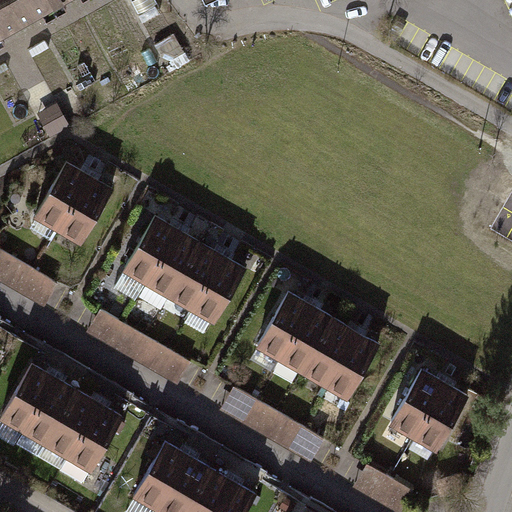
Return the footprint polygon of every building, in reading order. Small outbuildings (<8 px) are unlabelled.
[(9,0),(0,0),(0,39),(24,26),(9,0)] [(69,0),(9,0),(24,25),(70,0),(69,0)] [(54,133),(72,124),(61,102),(43,111),(54,133)] [(68,164),(37,217),(60,230),(91,177),(68,164)] [(91,177),(60,231),(83,244),(113,190),(91,177)] [(156,217),(126,270),(148,283),(179,230),(156,217)] [(179,230),(148,283),(171,296),(202,243),(179,230)] [(202,243),(171,296),(194,309),(224,256),(202,243)] [(0,249),(0,278),(13,257),(0,249)] [(225,256),(194,309),(216,322),(247,269),(225,256)] [(13,257),(0,278),(0,279),(22,293),(36,270),(13,257)] [(36,270),(22,293),(45,306),(58,284),(36,270)] [(290,293),(259,347),(282,360),(313,306),(290,293)] [(313,307),(282,360),(304,373),(335,320),(313,307)] [(101,308),(87,330),(110,344),(124,321),(101,308)] [(335,320),(304,373),(327,386),(358,333),(335,320)] [(124,321),(110,344),(133,357),(146,335),(124,321)] [(358,333),(327,386),(350,399),(381,346),(358,333)] [(146,335),(133,357),(156,370),(169,348),(146,335)] [(169,348),(156,370),(179,384),(192,361),(169,348)] [(35,365),(4,418),(27,431),(58,378),(35,365)] [(424,371),(393,425),(416,438),(447,384),(424,371)] [(58,378),(27,431),(49,444),(80,391),(58,378)] [(234,385),(221,408),(243,421),(257,399),(234,385)] [(447,385),(416,438),(438,451),(469,398),(447,385)] [(80,391),(49,444),(72,457),(103,404),(80,391)] [(257,399),(244,421),(266,435),(280,412),(257,399)] [(103,404),(62,474),(85,487),(126,417),(103,404)] [(280,412),(266,435),(289,448),(302,425),(280,412)] [(302,425),(289,448),(312,461),(325,439),(302,425)] [(163,454),(138,496),(160,509),(191,456),(168,442),(166,446),(160,443),(155,450),(163,454)] [(191,456),(160,509),(165,511),(188,511),(214,469),(191,456)] [(368,464),(355,487),(378,500),(391,477),(368,464)] [(214,469),(188,511),(218,511),(236,482),(214,469)] [(391,477),(378,500),(399,511),(401,511),(414,490),(391,477)] [(236,482),(218,511),(248,511),(259,495),(236,482)] [(295,504),(288,500),(284,507),(292,511),(295,504)]
